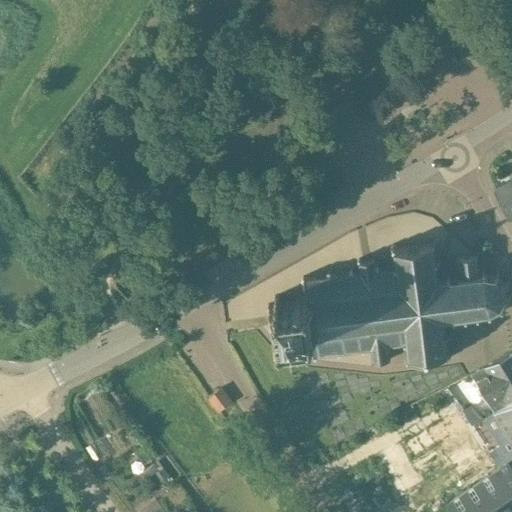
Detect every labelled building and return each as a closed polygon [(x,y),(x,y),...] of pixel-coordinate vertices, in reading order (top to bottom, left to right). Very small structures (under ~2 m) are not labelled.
[(298,118),(302,124),(308,121),(305,114),(298,118)] [(511,215),(511,176),(494,186),(510,217),(511,216),(511,215)] [(304,280),(305,292),(309,334),(310,340),(312,341),(314,358),(317,357),(317,354),(337,351),(338,355),(341,354),(341,351),(361,348),(361,352),(365,351),(365,348),(371,347),(372,358),(371,360),(372,362),(375,360),(388,358),(389,360),(391,358),(389,356),(387,349),(390,349),(389,345),(405,342),(408,356),(405,361),(408,363),(412,359),(446,354),(450,358),(452,355),(447,350),(446,338),(450,337),(449,333),(445,334),(443,320),(452,318),(453,322),(456,322),(455,318),(463,316),(465,321),(468,321),(467,316),(476,315),(477,320),(479,320),(479,315),(488,313),(489,319),(492,318),(492,313),(500,309),(502,312),(505,309),(502,306),(506,299),(510,299),(511,296),(507,295),(505,286),(509,284),(508,281),(504,283),(497,275),(500,271),(498,270),(494,273),(485,273),(484,268),(478,269),(476,258),(478,256),(476,254),(474,256),(450,259),(448,257),(447,259),(448,261),(450,273),(448,274),(448,278),(439,280),(437,265),(441,264),(440,260),(436,260),(434,246),(437,242),(434,240),(431,244),(397,249),(393,246),(391,249),(396,253),(398,269),(394,270),(394,271),(381,272),(380,267),(376,267),(375,258),(376,256),(375,255),(373,257),(362,259),(360,258),(358,260),(360,261),(361,269),(354,271),(354,267),(350,267),(350,271),(332,273),(330,270),(327,270),(328,273),(305,277),(304,275),(302,277),(304,280)] [(309,334),(305,292),(303,294),(300,295),(298,295),(296,296),(294,299),(281,301),(280,295),(276,295),(276,301),(274,303),(269,303),(270,308),(275,307),(279,332),(272,333),(273,338),(280,337),(281,339),(282,344),(286,344),(285,337),(309,334)] [(511,352),(471,373),(495,411),(511,401),(511,352)] [(222,386),(208,396),(219,411),(232,401),(222,386)] [(511,401),(495,411),(511,434),(511,401)] [(483,418),(471,405),(463,409),(473,425),(483,418)] [(491,451),(500,464),(511,456),(501,443),(491,451)] [(511,511),(511,466),(509,462),(508,462),(447,503),(454,511),(511,511)]
